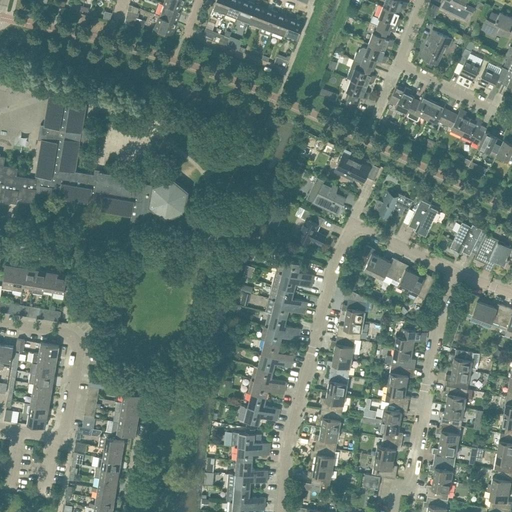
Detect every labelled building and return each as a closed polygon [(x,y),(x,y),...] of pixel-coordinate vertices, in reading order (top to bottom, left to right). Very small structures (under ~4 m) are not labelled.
[(180,10),(184,0),(165,0),(164,3),(180,10)] [(225,12),(229,0),(216,0),(213,8),(225,12)] [(237,17),(243,0),(242,0),(229,0),(225,12),(237,17)] [(249,21),(255,5),(243,0),(237,17),(249,21)] [(402,0),(384,0),(383,5),(399,12),(401,7),(405,8),(408,2),(402,0)] [(442,0),(439,6),(449,11),(468,20),(472,13),(476,4),(475,4),(475,5),(467,2),(468,0),(442,0)] [(176,22),(180,10),(164,3),(159,15),(176,22)] [(139,12),(131,11),(133,5),(129,4),(128,10),(125,23),(135,26),(139,12)] [(261,26),(267,9),(255,5),(249,21),(261,26)] [(397,17),(399,12),(383,5),(378,17),(373,15),(370,22),(377,25),(390,30),(393,23),(399,25),(401,19),(397,17)] [(273,30),(279,14),(267,9),(261,26),(259,31),(271,36),(273,30)] [(486,17),(482,26),(481,28),(495,35),(498,30),(508,35),(511,29),(511,16),(500,11),(498,14),(492,11),(488,18),(486,17)] [(285,35),(291,18),(279,14),(273,30),(285,35)] [(171,33),(176,22),(159,15),(155,27),(154,26),(152,31),(164,35),(166,31),(171,33)] [(296,39),(303,23),(291,18),(285,35),(296,39)] [(388,37),(390,30),(377,25),(375,32),(373,31),(368,43),(385,49),(387,44),(391,45),(394,39),(388,37)] [(218,32),(206,28),(202,36),(214,41),(218,32)] [(433,29),(421,55),(437,63),(446,45),(448,46),(452,38),(433,29)] [(230,36),(226,45),(234,48),(238,39),(230,36)] [(383,54),(385,49),(368,43),(366,48),(363,47),(360,48),(358,51),(356,51),(353,59),(361,62),(361,61),(374,66),(377,59),(385,62),(387,56),(383,54)] [(473,80),(477,71),(480,65),(467,58),(470,52),(463,48),(457,61),(462,63),(463,61),(465,62),(459,73),(473,80)] [(288,60),(282,58),(277,56),(274,63),(285,68),(288,60)] [(371,74),(374,66),(361,61),(361,62),(353,59),(350,66),(346,77),(350,79),(367,85),(369,80),(373,81),(375,75),(371,74)] [(482,73),(478,82),(492,89),(497,78),(502,81),(506,72),(508,69),(502,66),(498,73),(485,67),(482,73)] [(365,90),(367,85),(350,79),(346,90),(348,91),(345,98),(347,99),(344,106),(351,109),(354,110),(356,103),(358,103),(361,96),(367,98),(369,92),(365,90)] [(407,110),(413,98),(414,96),(409,93),(411,89),(405,86),(402,92),(395,89),(389,101),(396,104),(395,106),(406,111),(407,110)] [(329,91),(323,89),(320,95),(326,98),(329,91)] [(426,116),(433,101),(428,98),(430,94),(424,91),(420,101),(413,98),(407,110),(409,112),(407,115),(417,120),(421,114),(426,116)] [(36,184),(34,197),(51,200),(52,194),(59,195),(59,197),(90,202),(90,200),(102,202),(101,210),(131,215),(133,200),(141,201),(144,184),(132,182),(132,177),(98,172),(98,175),(75,171),(80,140),(81,132),(85,111),(86,101),(49,95),(44,124),(40,123),(39,134),(46,135),(45,139),(42,138),(35,179),(39,179),(38,184),(36,184)] [(438,103),(433,101),(426,116),(437,122),(438,120),(445,123),(450,111),(444,108),(446,102),(440,99),(438,103)] [(462,134),(469,118),(465,116),(467,111),(460,109),(458,114),(450,111),(445,123),(452,126),(451,128),(462,134)] [(474,120),(469,118),(462,134),(472,139),(471,141),(479,144),(486,130),(487,127),(480,124),(483,119),(476,116),(474,120)] [(392,121),(389,127),(396,130),(399,125),(392,121)] [(491,132),(486,130),(479,144),(478,146),(489,151),(488,153),(495,156),(496,154),(503,140),(496,137),(499,131),(493,128),(491,132)] [(504,139),(503,140),(496,154),(507,160),(508,158),(511,160),(511,137),(509,141),(504,139)] [(428,138),(425,144),(432,147),(435,141),(428,138)] [(34,201),(34,197),(36,184),(38,184),(39,179),(35,179),(16,175),(18,167),(4,165),(5,156),(0,155),(0,153),(0,152),(0,199),(16,202),(17,198),(34,201)] [(343,153),(334,170),(353,179),(354,176),(363,181),(366,176),(374,180),(380,168),(372,164),(371,166),(343,153)] [(464,157),(462,162),(468,165),(471,160),(464,157)] [(480,165),(477,170),(485,174),(487,168),(480,165)] [(154,230),(165,219),(185,211),(188,190),(171,177),(151,184),(144,183),(144,184),(141,201),(133,200),(131,215),(129,228),(137,229),(138,227),(154,230)] [(337,186),(328,182),(324,180),(314,201),(337,213),(345,197),(334,192),(337,186)] [(406,216),(413,199),(398,192),(396,196),(385,190),(381,200),(378,199),(374,207),(377,209),(376,211),(391,218),(392,216),(396,218),(399,213),(406,216)] [(426,235),(438,210),(429,205),(430,202),(421,198),(408,223),(419,229),(418,232),(426,235)] [(285,206),(277,203),(270,222),(277,225),(285,206)] [(324,218),(315,213),(305,208),(301,216),(306,219),(297,237),(309,242),(311,239),(322,244),(326,235),(315,230),(318,224),(320,225),(324,218)] [(459,248),(470,253),(482,227),(472,223),(471,225),(462,221),(450,247),(457,250),(459,248)] [(474,257),(486,263),(488,258),(502,264),(503,264),(504,264),(505,263),(506,260),(507,260),(509,258),(508,257),(511,248),(511,247),(498,241),(499,239),(486,233),(474,257)] [(374,273),(382,257),(373,253),(375,248),(366,244),(358,261),(366,264),(364,269),(374,273)] [(257,246),(255,253),(271,257),(272,250),(257,246)] [(392,278),(400,260),(392,256),(390,261),(382,257),(374,273),(390,281),(392,278)] [(280,257),(276,271),(282,272),(282,273),(313,281),(315,275),(302,271),(304,264),(280,257)] [(407,289),(415,273),(406,269),(408,264),(400,260),(392,278),(399,281),(397,285),(407,289)] [(13,289),(17,265),(6,263),(4,273),(2,285),(2,287),(13,289)] [(255,267),(247,264),(243,275),(251,278),(255,267)] [(24,285),(27,267),(17,265),(13,289),(22,291),(23,285),(24,285)] [(34,287),(37,268),(27,267),(24,285),(30,286),(29,291),(33,292),(34,287)] [(43,288),(46,270),(37,268),(34,287),(33,292),(43,293),(43,288)] [(53,290),(57,272),(46,270),(43,288),(53,290)] [(311,286),(313,281),(282,273),(282,272),(276,271),(275,271),(272,284),(293,290),(295,282),(311,286)] [(73,274),(57,272),(53,290),(64,292),(63,297),(69,298),(73,274)] [(426,293),(434,277),(426,272),(424,277),(415,273),(407,289),(417,294),(419,290),(426,293)] [(242,284),(240,290),(251,293),(253,287),(242,284)] [(292,297),(293,290),(272,284),(268,298),(271,298),(275,299),(306,308),(308,301),(292,297)] [(363,321),(366,302),(367,297),(350,289),(349,292),(344,292),(343,298),(348,299),(347,304),(342,303),(341,309),(346,310),(345,317),(363,321)] [(481,321),(487,304),(478,301),(479,296),(471,292),(464,310),(472,313),(470,317),(481,321)] [(305,313),(306,308),(275,299),(271,298),(269,300),(266,309),(268,312),(287,317),(289,309),(305,313)] [(0,311),(9,313),(10,302),(0,300),(0,311)] [(19,314),(20,304),(10,302),(9,313),(19,314)] [(496,307),(487,304),(481,321),(491,325),(492,320),(500,323),(506,306),(498,302),(496,307)] [(29,316),(30,306),(20,304),(19,314),(29,316)] [(39,317),(40,307),(30,306),(29,316),(39,317)] [(511,307),(506,306),(500,323),(507,326),(506,330),(511,332),(511,307)] [(48,319),(50,309),(40,307),(39,317),(48,319)] [(61,311),(56,310),(50,309),(48,319),(59,321),(61,311)] [(285,324),(287,317),(268,312),(265,325),(299,334),(301,328),(285,324)] [(363,321),(345,317),(344,325),(339,324),(338,329),(342,330),(342,335),(337,334),(337,336),(361,340),(360,339),(363,321)] [(299,334),(265,325),(264,325),(260,338),(265,339),(280,343),(282,336),(298,340),(299,334)] [(419,340),(421,330),(402,327),(401,335),(396,334),(394,346),(412,349),(414,339),(419,340)] [(359,354),(361,340),(337,336),(336,340),(331,339),(330,345),(335,345),(334,353),(352,356),(357,357),(357,353),(359,354)] [(23,350),(25,339),(18,338),(16,349),(23,350)] [(278,351),(280,343),(265,339),(261,353),(292,361),(294,355),(278,351)] [(57,355),(59,345),(41,342),(39,352),(57,355)] [(13,346),(2,344),(0,358),(0,362),(0,363),(0,368),(3,369),(4,363),(10,364),(12,356),(13,346)] [(411,358),(412,349),(394,346),(392,356),(397,357),(396,364),(414,367),(416,359),(411,358)] [(480,352),(474,351),(456,348),(455,354),(450,353),(449,358),(454,359),(453,366),(470,369),(471,366),(476,367),(477,367),(480,352)] [(57,355),(39,352),(34,351),(32,362),(37,362),(56,365),(57,355)] [(291,367),(292,361),(261,353),(258,366),(273,370),(275,363),(291,367)] [(352,356),(334,353),(332,360),(327,360),(326,365),(332,366),(331,371),(328,371),(328,372),(331,372),(348,375),(352,356)] [(54,376),(56,365),(37,362),(37,363),(32,362),(31,372),(54,376)] [(413,376),(414,367),(396,364),(396,365),(391,364),(388,382),(406,385),(408,375),(413,376)] [(271,377),(273,370),(258,366),(255,365),(251,379),(285,388),(287,381),(271,377)] [(470,369),(453,366),(451,374),(446,373),(445,379),(450,380),(450,385),(467,388),(470,369)] [(52,386),(54,376),(31,372),(29,382),(52,386)] [(345,393),(348,375),(331,372),(330,377),(325,376),(324,382),(328,382),(327,390),(345,393)] [(284,393),(285,388),(251,379),(248,392),(251,393),(266,396),(268,389),(284,393)] [(406,385),(388,382),(381,381),(381,385),(387,386),(386,392),(391,393),(389,400),(385,400),(408,404),(410,395),(405,394),(406,385)] [(50,396),(52,386),(29,382),(34,383),(32,393),(50,396)] [(447,396),(446,403),(464,406),(467,388),(450,385),(447,384),(447,385),(449,386),(449,390),(443,389),(442,395),(447,396)] [(345,393),(327,390),(326,397),(321,397),(320,402),(325,403),(325,408),(322,407),(322,408),(342,412),(345,393)] [(124,391),(122,401),(140,404),(142,394),(124,391)] [(49,406),(50,396),(32,393),(31,403),(49,406)] [(264,404),(266,396),(251,393),(247,406),(279,414),(280,408),(264,404)] [(511,395),(506,395),(505,403),(503,413),(511,414),(511,395)] [(407,413),(408,404),(385,400),(383,408),(382,418),(400,422),(401,412),(407,413)] [(139,414),(140,404),(122,401),(117,401),(115,410),(139,414)] [(49,406),(31,403),(25,402),(23,412),(29,413),(47,416),(49,406)] [(464,406),(446,403),(445,411),(440,410),(439,416),(444,417),(443,421),(461,424),(464,406)] [(277,420),(279,414),(247,406),(244,420),(259,424),(261,416),(277,420)] [(339,430),(342,412),(322,408),(324,409),(324,414),(318,413),(317,418),(322,419),(321,427),(339,430)] [(13,410),(6,409),(4,420),(11,421),(13,410)] [(137,424),(139,414),(115,410),(113,420),(137,424)] [(45,427),(47,416),(29,413),(27,424),(45,427)] [(511,414),(503,413),(501,424),(506,424),(505,432),(511,433),(511,414)] [(398,431),(400,422),(382,418),(381,422),(380,429),(384,430),(383,438),(402,441),(403,432),(398,431)] [(136,428),(137,424),(113,420),(111,431),(137,435),(138,429),(136,428)] [(461,424),(443,421),(440,421),(440,422),(443,422),(442,427),(437,426),(436,432),(441,433),(439,440),(458,443),(461,424)] [(91,435),(92,428),(82,426),(78,426),(76,438),(80,439),(81,433),(91,435)] [(339,430),(321,427),(319,434),(315,433),(314,439),(319,440),(318,445),(315,444),(315,445),(336,448),(339,430)] [(261,433),(239,431),(232,431),(231,445),(238,445),(270,448),(270,442),(260,441),(261,433)] [(103,436),(100,435),(99,445),(104,446),(123,449),(124,439),(119,438),(119,435),(104,432),(103,436)] [(511,433),(505,432),(504,440),(499,439),(497,450),(511,452),(511,433)] [(400,449),(402,441),(383,438),(382,445),(377,444),(375,455),(393,458),(395,449),(400,449)] [(458,443),(439,440),(438,447),(433,447),(432,452),(438,453),(437,458),(434,457),(434,458),(454,461),(458,443)] [(87,444),(75,442),(75,445),(74,449),(86,451),(87,444)] [(269,454),(270,448),(238,445),(237,459),(252,460),(253,453),(269,454)] [(333,466),(336,448),(315,445),(318,446),(317,450),(312,449),(311,455),(316,456),(314,463),(333,466)] [(121,460),(123,449),(104,446),(103,457),(121,460)] [(511,452),(497,450),(495,460),(494,469),(498,469),(511,471),(511,452)] [(392,464),(393,458),(375,455),(373,465),(378,466),(376,474),(380,475),(395,478),(397,465),(392,464)] [(119,470),(121,460),(103,457),(100,457),(98,467),(101,467),(119,470)] [(451,480),(454,461),(434,458),(434,459),(437,459),(436,464),(430,463),(429,469),(434,470),(433,477),(451,480)] [(251,468),(252,460),(237,459),(236,473),(267,476),(268,470),(251,468)] [(333,466),(314,463),(313,471),(308,470),(307,476),(312,476),(311,482),(330,485),(333,466)] [(118,480),(119,470),(101,467),(98,467),(96,467),(95,476),(99,477),(118,480)] [(511,481),(511,471),(498,469),(497,477),(492,476),(491,484),(488,483),(488,486),(509,490),(510,481),(511,481)] [(267,476),(236,473),(228,472),(227,486),(250,488),(250,480),(267,482),(267,476)] [(378,487),(380,475),(376,474),(365,472),(363,484),(378,487)] [(116,490),(118,480),(99,477),(98,487),(116,490)] [(451,480),(433,477),(432,485),(427,484),(426,489),(431,490),(430,495),(427,494),(448,498),(451,480)] [(114,500),(116,490),(98,487),(92,486),(92,491),(97,491),(96,497),(114,500)] [(249,496),(250,488),(227,486),(226,500),(227,500),(265,503),(266,497),(249,496)] [(511,500),(507,500),(509,490),(488,486),(487,491),(490,491),(489,497),(493,498),(492,506),(511,509),(511,501),(511,500)] [(445,511),(448,498),(427,494),(427,496),(430,496),(429,501),(424,500),(423,505),(428,506),(426,511),(445,511)] [(113,510),(114,500),(96,497),(95,503),(90,502),(89,506),(113,510)] [(265,509),(265,503),(227,500),(226,511),(247,511),(248,508),(265,509)]
